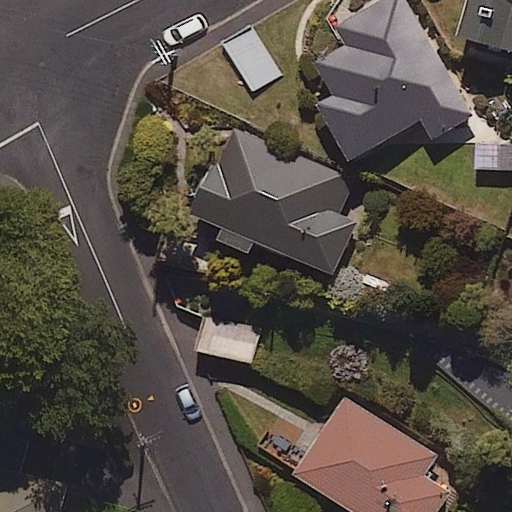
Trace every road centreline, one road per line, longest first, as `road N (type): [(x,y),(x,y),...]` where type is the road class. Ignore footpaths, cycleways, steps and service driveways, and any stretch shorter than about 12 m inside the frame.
road 1 (residential): [(217,511),(30,63)]
road 2 (residential): [(30,63),(146,0)]
